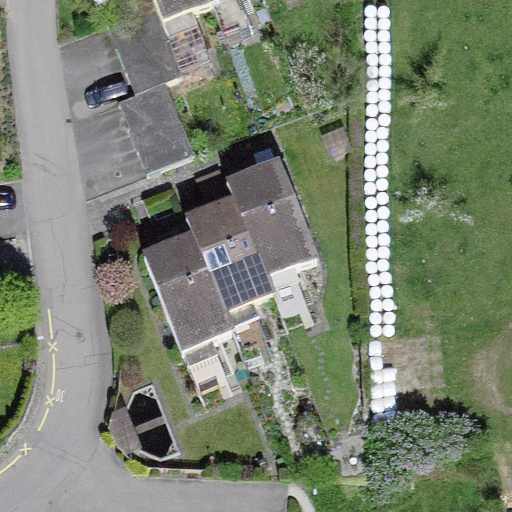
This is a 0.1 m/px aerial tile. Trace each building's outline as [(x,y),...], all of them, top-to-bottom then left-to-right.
[(207,0),(124,0),(125,0),(150,0),(154,8),(163,31),(212,11),(207,0)] [(106,27),(116,51),(164,32),(163,31),(154,8),(106,27)] [(173,55),(164,32),(116,51),(125,75),(173,55)] [(183,80),(173,55),(125,75),(135,99),(166,87),(183,80)] [(128,131),(175,112),(166,87),(135,99),(118,106),(128,131)] [(137,154),(185,135),(175,112),(128,131),(137,154)] [(341,130),(326,136),(334,156),(349,150),(341,130)] [(185,135),(137,154),(147,179),(195,160),(185,135)] [(277,171),(228,191),(235,207),(266,286),(315,266),(277,171)] [(266,286),(235,207),(187,226),(194,242),(226,321),(273,302),(266,286)] [(226,321),(194,242),(144,262),(183,358),(232,338),(226,321)]
